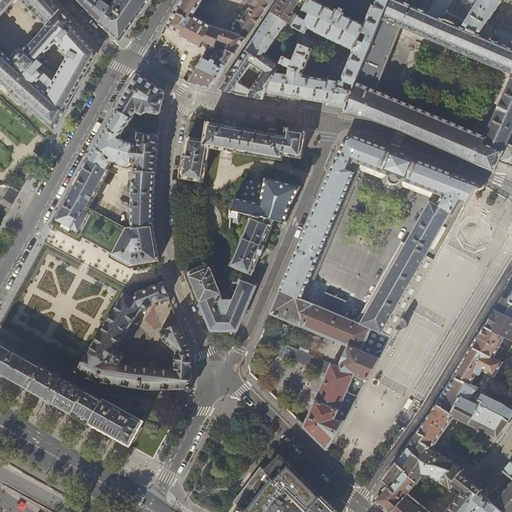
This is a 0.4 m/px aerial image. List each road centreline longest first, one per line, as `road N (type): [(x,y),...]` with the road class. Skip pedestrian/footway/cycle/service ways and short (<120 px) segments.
road 1 (residential): [(225,371),(208,353),(174,277),(165,226),(174,120),(188,95),(128,59)]
road 2 (residential): [(511,267),(361,504)]
road 3 (residential): [(128,59),(0,283)]
road 4 (residential): [(361,504),(225,371)]
road 5 (primary): [(150,507),(0,422)]
road 6 (residential): [(150,507),(225,371)]
